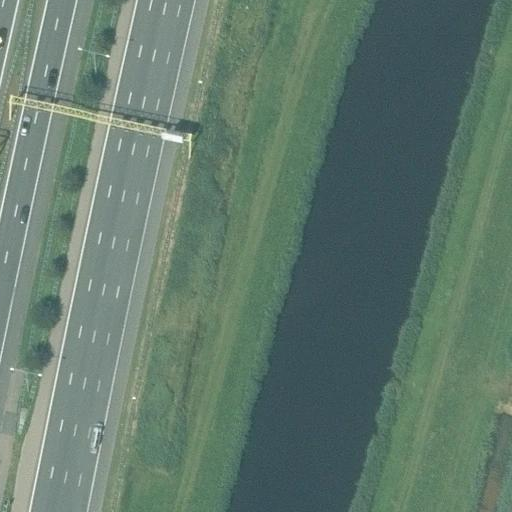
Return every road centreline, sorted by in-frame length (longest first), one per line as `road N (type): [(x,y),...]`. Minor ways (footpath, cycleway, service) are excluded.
road 1 (motorway): [(58,511),(166,0)]
road 2 (track): [(511,111),(398,511)]
road 3 (motorway): [(0,294),(62,0)]
